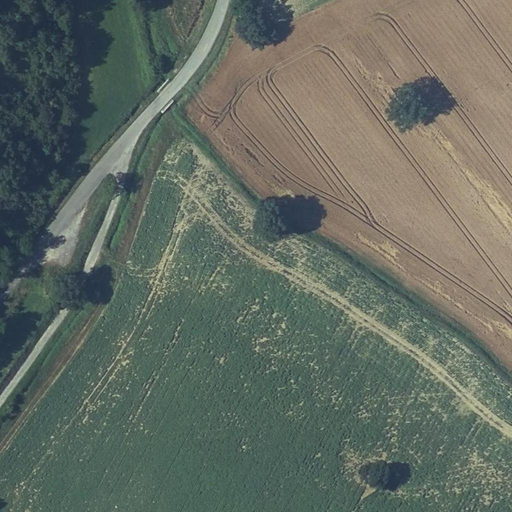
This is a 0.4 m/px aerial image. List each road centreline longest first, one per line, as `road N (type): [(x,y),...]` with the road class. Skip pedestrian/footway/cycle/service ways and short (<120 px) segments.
road 1 (tertiary): [(225,0),(208,42),(0,294)]
road 2 (track): [(0,400),(68,306),(105,236),(122,145)]
